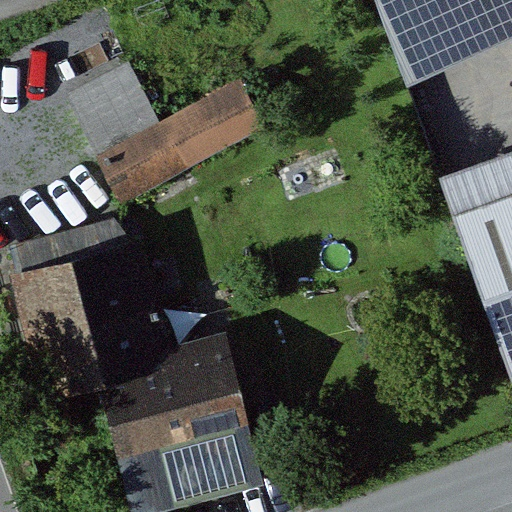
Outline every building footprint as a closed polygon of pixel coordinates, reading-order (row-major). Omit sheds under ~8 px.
[(511,0),(384,0),(417,76),(511,35),(511,0)] [(127,63),(66,95),(95,151),(157,120),(127,63)] [(245,77),(101,157),(125,200),(269,121),(245,77)] [(511,158),(460,178),(511,323),(511,158)] [(159,229),(12,264),(45,398),(108,383),(124,451),(265,417),(242,323),(186,337),(159,229)]
